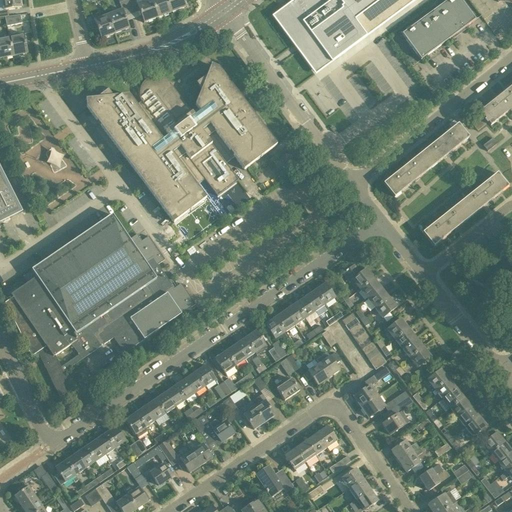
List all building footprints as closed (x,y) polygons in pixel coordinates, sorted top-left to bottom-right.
[(20,0),(1,0),(3,10),(21,8),(20,0)] [(110,14),(108,15),(115,34),(129,29),(125,17),(132,14),(126,0),(119,3),(122,10),(116,12),(115,11),(110,13),(110,14)] [(158,18),(150,0),(144,0),(142,1),(142,0),(139,0),(136,1),(134,0),(126,0),(132,14),(139,12),(143,23),(158,18)] [(172,13),(166,0),(150,0),(158,18),(172,13)] [(183,0),(166,0),(172,13),(186,7),(183,0)] [(331,63),(416,0),(294,0),(288,5),(331,63)] [(449,0),(402,35),(421,61),(475,21),(459,0),(449,0)] [(115,34),(108,15),(100,18),(98,14),(92,16),(101,39),(115,34)] [(20,16),(5,18),(7,27),(21,24),(20,16)] [(11,37),(8,37),(12,57),(27,54),(23,34),(16,36),(16,34),(10,35),(11,37)] [(0,59),(12,57),(8,37),(6,38),(6,37),(0,37),(0,59)] [(276,146),(242,101),(218,69),(211,66),(195,106),(197,109),(192,113),(169,84),(168,82),(167,81),(166,80),(164,79),(163,78),(162,78),(160,77),(158,77),(157,77),(155,77),(154,77),(152,77),(150,78),(149,78),(147,79),(146,80),(145,81),(144,82),(143,84),(142,85),(141,86),(140,88),(140,89),(139,91),(139,93),(139,94),(139,96),(140,97),(140,99),(141,100),(141,102),(136,106),(128,96),(85,100),(86,108),(143,184),(142,185),(142,186),(156,205),(158,205),(159,204),(173,224),(206,199),(196,186),(204,180),(217,197),(238,181),(226,164),(234,158),(243,171),(264,155),(269,161),(284,149),(279,143),(276,146)] [(511,108),(511,86),(479,113),(482,116),(471,124),(477,131),(487,123),(490,126),(511,108)] [(458,125),(420,155),(431,168),(468,138),(458,125)] [(497,144),(492,139),(483,146),(487,152),(497,144)] [(54,171),(66,164),(54,146),(42,153),(54,171)] [(431,168),(420,155),(383,184),(394,198),(431,168)] [(497,174),(460,204),(470,217),(508,187),(497,174)] [(11,200),(13,199),(5,183),(3,184),(0,177),(0,221),(18,212),(11,200)] [(470,217),(460,204),(422,234),(433,247),(470,217)] [(72,391),(55,356),(71,345),(82,360),(113,338),(124,354),(195,305),(181,284),(174,289),(165,278),(158,265),(165,260),(149,237),(142,242),(137,235),(129,240),(112,215),(31,271),(36,278),(10,296),(13,299),(6,304),(31,356),(37,352),(59,397),(72,391)] [(360,290),(373,279),(366,270),(360,274),(353,265),(345,272),(349,277),(350,276),(353,280),(352,281),(360,290)] [(373,279),(360,290),(367,300),(381,289),(373,279)] [(325,285),(315,291),(324,306),(334,299),(336,302),(341,298),(339,295),(335,288),(329,291),(325,285)] [(381,289),(367,300),(375,309),(388,298),(381,289)] [(315,291),(305,298),(314,312),(324,306),(315,291)] [(343,292),(339,295),(341,298),(344,302),(348,299),(343,292)] [(305,298),(295,305),(304,319),(314,312),(305,298)] [(396,308),(388,298),(375,309),(382,319),(396,308)] [(353,306),(348,299),(344,302),(349,309),(353,306)] [(295,305),(285,312),(295,326),(304,319),(295,305)] [(360,320),(364,317),(359,310),(355,313),(360,320)] [(285,312),(275,318),(285,333),(295,326),(285,312)] [(340,313),(332,318),(336,322),(343,317),(340,313)] [(345,326),(356,319),(352,314),(341,321),(345,326)] [(369,324),(364,317),(360,320),(365,327),(369,324)] [(285,333),(275,318),(265,325),(275,339),(285,333)] [(336,322),(332,318),(325,322),(328,327),(336,322)] [(359,324),(356,319),(345,326),(348,331),(359,324)] [(394,340),(408,329),(400,319),(386,330),(394,340)] [(359,324),(348,331),(351,336),(362,329),(359,324)] [(320,326),(313,331),(316,336),(323,331),(320,326)] [(362,329),(351,336),(355,341),(366,334),(362,329)] [(415,338),(408,329),(394,340),(402,349),(415,338)] [(316,336),(313,331),(305,336),(309,340),(316,336)] [(327,331),(321,335),(330,348),(336,344),(327,331)] [(255,332),(245,339),(256,356),(267,349),(255,332)] [(369,338),(366,334),(355,341),(358,346),(369,338)] [(372,343),(369,338),(358,346),(361,351),(372,343)] [(423,348),(415,338),(402,349),(409,359),(423,348)] [(245,339),(235,346),(245,360),(254,354),(256,356),(245,339)] [(300,340),(293,345),(296,349),(303,344),(300,340)] [(380,351),(385,347),(380,340),(376,343),(380,351)] [(286,355),(277,342),(271,345),(273,348),(281,359),(286,355)] [(372,343),(361,351),(365,356),(376,348),(372,343)] [(235,346),(225,353),(235,367),(245,360),(235,346)] [(385,347),(380,351),(385,358),(390,355),(385,347)] [(281,359),(273,348),(268,352),(275,363),(281,359)] [(376,348),(365,356),(368,361),(379,353),(376,348)] [(431,357),(423,348),(409,359),(417,368),(431,357)] [(235,367),(225,353),(215,360),(225,374),(235,367)] [(334,354),(318,364),(328,379),(339,371),(335,366),(341,362),(336,353),(334,354)] [(379,353),(368,361),(372,365),(382,358),(379,353)] [(284,360),(293,373),(299,369),(290,356),(284,360)] [(257,369),(263,365),(257,357),(251,361),(257,369)] [(386,363),(382,358),(372,365),(375,371),(386,363)] [(293,373),(284,360),(279,364),(287,376),(293,373)] [(392,373),(399,367),(394,360),(389,364),(387,366),(392,373)] [(328,379),(318,364),(303,375),(308,382),(312,378),(317,386),(328,379)] [(259,375),(266,370),(263,365),(255,370),(259,375)] [(195,373),(204,388),(215,381),(205,366),(195,373)] [(399,367),(392,373),(397,379),(404,374),(399,367)] [(390,374),(385,368),(373,377),(377,383),(390,374)] [(434,390),(448,379),(441,370),(427,381),(434,390)] [(204,388),(195,373),(185,380),(195,394),(204,388)] [(250,374),(243,379),(246,383),(253,378),(250,374)] [(260,377),(253,382),(260,392),(266,388),(267,387),(260,377)] [(368,380),(372,386),(377,383),(373,377),(368,380)] [(236,390),(233,385),(229,379),(224,382),(231,393),(236,390)] [(243,379),(233,385),(236,390),(246,383),(243,379)] [(284,402),(299,391),(291,379),(276,390),(284,402)] [(448,379),(434,390),(442,400),(456,389),(448,379)] [(185,380),(175,387),(185,401),(195,394),(185,380)] [(218,387),(225,397),(231,393),(224,382),(218,386),(218,387)] [(360,408),(377,397),(370,386),(353,397),(360,408)] [(185,401),(175,387),(165,394),(175,408),(185,401)] [(456,389),(442,400),(449,409),(463,398),(456,389)] [(396,407),(409,398),(405,392),(392,401),(396,407)] [(165,394),(155,400),(165,415),(175,408),(165,394)] [(417,404),(422,401),(416,394),(412,397),(417,404)] [(259,405),(254,409),(264,423),(274,417),(266,405),(268,404),(262,395),(256,399),(259,405)] [(377,397),(360,408),(368,419),(384,407),(377,397)] [(237,408),(230,398),(229,398),(222,403),(229,413),(237,408)] [(409,398),(396,407),(392,409),(396,415),(382,425),(390,436),(409,423),(402,412),(403,411),(404,412),(414,404),(409,398)] [(471,407),(463,398),(449,409),(457,419),(471,407)] [(216,404),(213,399),(206,404),(208,409),(216,404)] [(155,400),(145,407),(155,421),(165,415),(155,400)] [(422,401),(417,404),(423,411),(427,407),(422,401)] [(155,421),(145,407),(135,414),(145,428),(155,421)] [(264,423),(254,409),(248,412),(244,407),(238,411),(244,420),(246,419),(253,430),(264,423)] [(478,417),(471,407),(457,419),(464,428),(478,417)] [(200,408),(193,413),(196,417),(203,413),(200,408)] [(196,417),(193,413),(186,418),(189,422),(196,417)] [(432,423),(437,419),(431,413),(427,416),(432,423)] [(145,428),(135,414),(125,421),(135,435),(138,439),(148,432),(145,428)] [(221,443),(234,435),(225,422),(218,426),(214,421),(209,424),(204,415),(198,420),(213,443),(219,439),(221,443)] [(486,426),(478,417),(464,428),(472,438),(486,426)] [(437,419),(432,423),(438,429),(442,426),(437,419)] [(212,451),(209,446),(213,443),(198,420),(192,423),(205,443),(191,452),(200,466),(212,459),(208,453),(212,451)] [(418,434),(431,425),(427,420),(414,428),(418,434)] [(180,422),(173,426),(176,431),(183,426),(180,422)] [(176,431),(173,426),(166,431),(169,436),(176,431)] [(316,435),(326,449),(337,442),(327,427),(316,435)] [(105,435),(115,449),(125,442),(115,428),(105,435)] [(447,442),(452,438),(446,431),(442,435),(447,442)] [(490,454),(504,443),(496,433),(483,444),(490,454)] [(115,449),(105,435),(95,441),(105,456),(115,449)] [(156,445),(164,440),(161,435),(153,440),(156,445)] [(326,449),(316,435),(305,442),(315,456),(326,449)] [(452,438),(447,442),(453,448),(457,445),(452,438)] [(139,440),(134,444),(142,455),(147,451),(139,440)] [(95,441),(85,448),(95,462),(105,456),(95,441)] [(191,452),(183,458),(181,454),(177,458),(166,441),(158,447),(166,459),(169,463),(174,460),(176,462),(176,463),(182,471),(186,468),(189,474),(192,472),(193,474),(200,469),(199,468),(200,466),(191,452)] [(315,456),(305,442),(295,449),(305,463),(315,456)] [(398,462),(418,449),(415,443),(409,447),(405,442),(391,452),(398,462)] [(511,452),(504,443),(490,454),(498,463),(511,452)] [(142,455),(134,444),(129,447),(136,458),(142,455)] [(451,449),(446,444),(434,453),(438,458),(451,449)] [(158,446),(133,464),(136,469),(156,455),(161,462),(166,459),(158,447),(158,446)] [(85,448),(75,455),(85,469),(95,462),(85,448)] [(305,463),(295,449),(284,457),(294,471),(305,463)] [(422,453),(418,449),(398,462),(406,473),(420,463),(416,457),(422,453)] [(511,452),(498,463),(505,473),(511,467),(511,452)] [(75,455),(66,462),(75,476),(85,469),(75,455)] [(334,465),(338,471),(351,462),(347,456),(334,465)] [(470,470),(475,467),(469,460),(465,463),(470,470)] [(116,466),(119,470),(126,465),(123,461),(116,466)] [(456,479),(468,471),(460,461),(449,469),(452,473),(456,479)] [(75,476),(66,462),(55,468),(60,476),(55,479),(60,486),(75,476)] [(136,469),(133,464),(126,468),(134,480),(130,482),(133,487),(137,484),(139,488),(127,496),(136,510),(148,502),(150,500),(142,489),(147,485),(136,469)] [(158,486),(171,477),(163,465),(150,474),(158,486)] [(338,471),(334,465),(329,469),(333,474),(338,471)] [(419,478),(428,492),(440,483),(435,476),(442,471),(438,465),(431,470),(419,478)] [(270,498),(282,489),(285,493),(293,488),(284,475),(277,480),(268,467),(256,476),(270,498)] [(480,473),(475,467),(470,470),(476,477),(480,473)] [(511,467),(505,473),(499,477),(503,482),(509,477),(511,481),(511,467)] [(103,474),(106,479),(113,474),(110,469),(103,474)] [(349,490),(363,480),(355,469),(341,479),(349,490)] [(473,477),(468,471),(456,479),(461,485),(473,477)] [(49,489),(55,485),(47,473),(40,478),(49,489)] [(314,477),(319,484),(323,481),(318,473),(314,477)] [(106,479),(103,474),(96,479),(99,484),(106,479)] [(303,494),(308,491),(300,478),(295,482),(303,494)] [(485,489),(490,485),(484,479),(480,482),(485,489)] [(363,480),(349,490),(356,501),(370,491),(363,480)] [(108,481),(95,490),(102,500),(106,507),(114,501),(106,490),(111,486),(108,481)] [(90,483),(83,488),(86,492),(94,488),(90,483)] [(18,490),(20,493),(14,497),(21,508),(35,498),(28,487),(27,488),(26,485),(18,490)] [(58,490),(55,485),(49,489),(52,494),(58,490)] [(490,485),(485,489),(491,495),(495,492),(490,485)] [(324,492),(323,490),(320,486),(307,495),(311,501),(324,492)] [(86,492),(83,488),(76,493),(79,497),(86,492)] [(454,488),(449,491),(454,499),(459,496),(454,488)] [(95,490),(89,493),(96,503),(102,500),(95,490)] [(378,502),(370,491),(356,501),(363,511),(378,502)] [(96,503),(89,493),(84,497),(91,507),(96,503)] [(501,498),(504,502),(511,497),(508,493),(501,498)] [(482,497),(482,498),(487,504),(491,501),(486,494),(482,497)] [(448,496),(446,498),(444,495),(428,506),(431,511),(441,511),(454,504),(448,496)] [(133,511),(136,510),(127,496),(116,504),(121,511),(133,511)] [(63,511),(67,508),(60,497),(56,500),(63,511)] [(35,498),(21,508),(24,511),(38,511),(43,509),(35,498)] [(504,502),(501,498),(494,503),(497,507),(504,502)] [(74,511),(84,506),(80,500),(70,507),(72,511),(74,511)] [(264,511),(257,501),(246,508),(242,511),(264,511)] [(454,504),(441,511),(472,511),(470,508),(464,511),(463,511),(461,508),(458,507),(455,503),(454,504)]
